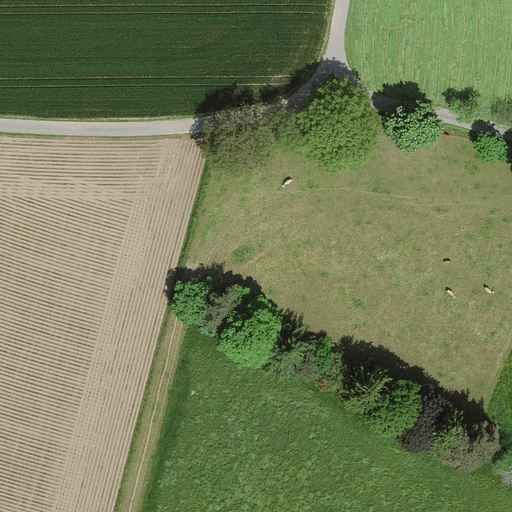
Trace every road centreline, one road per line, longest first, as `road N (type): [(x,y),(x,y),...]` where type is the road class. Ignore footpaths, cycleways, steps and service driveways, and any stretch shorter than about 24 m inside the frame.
road 1 (unclassified): [(332,85),(289,110),(213,122),(127,129),(0,124)]
road 2 (unclassified): [(511,135),(370,103),(332,85)]
